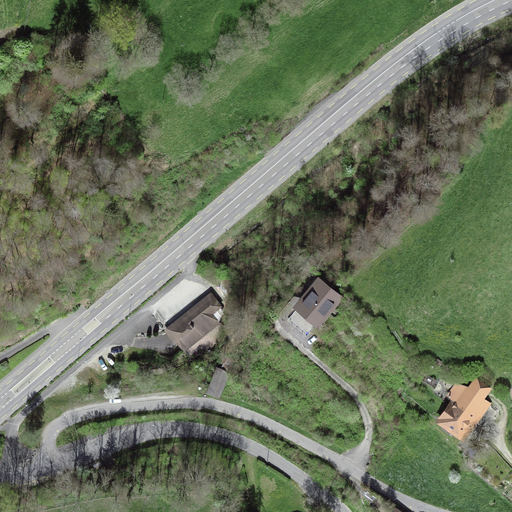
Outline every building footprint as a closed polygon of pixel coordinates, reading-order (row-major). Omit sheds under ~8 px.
[(308,333),(338,297),(319,282),(289,317),(308,333)] [(176,324),(169,329),(185,348),(218,322),(210,313),(219,306),(211,296),(176,324)] [(227,374),(218,370),(210,389),(219,393),(227,374)] [(462,434),(486,401),(481,397),(488,387),(478,379),(470,389),(465,386),(456,383),(443,401),(451,407),(442,420),(462,434)] [(180,468),(131,465),(130,478),(179,481),(180,468)]
